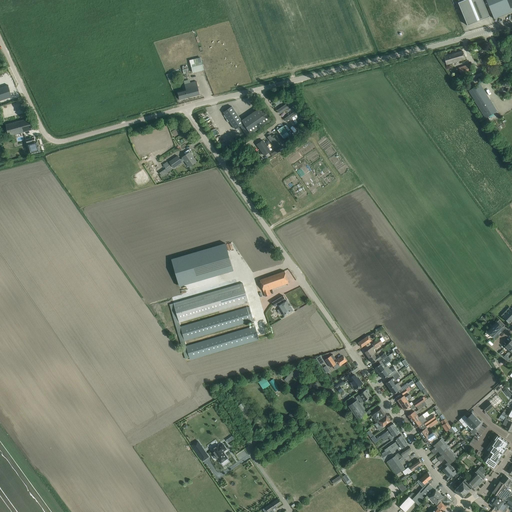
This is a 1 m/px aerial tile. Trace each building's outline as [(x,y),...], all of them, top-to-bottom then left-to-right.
[(482,0),(463,0),(458,2),(467,25),(489,16),(482,0)] [(511,0),(485,0),(494,19),(511,11),(511,0)] [(451,63),(451,64),(452,64),(454,64),(454,63),(454,62),(455,62),(465,59),(463,51),(441,57),(442,62),(443,63),(446,62),(446,64),(451,63)] [(458,68),(460,72),(461,75),(472,71),(470,64),(458,68)] [(482,72),(479,73),(467,77),(469,83),(484,78),(482,72)] [(186,90),(177,92),(179,100),(200,94),(197,81),(190,83),(190,79),(184,81),(186,90)] [(497,111),(480,84),(469,91),(486,118),(497,111)] [(8,85),(0,88),(0,101),(12,97),(8,85)] [(277,111),(280,115),(285,111),(288,115),(293,111),(291,107),(294,104),(291,101),(277,111)] [(240,125),(247,136),(271,120),(261,107),(241,120),(232,106),(224,112),(235,129),(240,125)] [(296,113),(284,122),(288,127),(299,119),(296,113)] [(29,119),(24,120),(6,125),(8,136),(27,131),(32,129),(29,119)] [(284,126),(276,131),(283,141),(290,136),(284,126)] [(270,135),(266,138),(275,150),(279,148),(276,144),(279,142),(276,137),(273,139),(270,135)] [(34,137),(33,137),(26,140),(27,144),(30,154),(36,153),(40,151),(37,140),(36,141),(34,137)] [(263,139),(257,144),(264,156),(271,151),(269,148),(270,148),(268,145),(267,146),(263,139)] [(271,154),(273,156),(277,153),(281,150),(279,148),(275,150),(271,154)] [(190,152),(186,155),(183,157),(181,159),(178,155),(170,161),(174,168),(185,160),(189,167),(196,162),(194,158),(193,158),(192,156),(190,152)] [(172,169),(167,161),(163,164),(166,168),(160,172),(162,176),(172,169)] [(225,243),(171,259),(179,286),(233,270),(225,243)] [(285,271),(280,273),(260,280),(265,296),(271,294),(269,290),(289,283),(285,271)] [(257,279),(244,283),(245,288),(246,288),(259,284),(257,279)] [(242,283),(174,303),(179,322),(248,301),(242,283)] [(283,295),(279,298),(272,302),(275,306),(278,305),(280,309),(278,311),(279,314),(282,312),(284,316),(293,310),(287,299),(286,300),(283,295)] [(250,307),(180,326),(184,340),(253,320),(250,307)] [(503,317),(509,323),(511,320),(511,308),(503,317)] [(503,329),(502,328),(505,325),(499,319),(488,331),(495,338),(503,329)] [(255,325),(186,346),(190,360),(259,340),(255,325)] [(368,336),(362,340),(358,342),(361,347),(371,340),(368,336)] [(369,358),(377,352),(376,353),(374,349),(379,346),(378,345),(382,342),(380,339),(373,343),(374,345),(365,352),(369,358)] [(369,358),(372,363),(378,360),(379,362),(387,356),(385,353),(380,356),(377,352),(369,358)] [(333,354),(329,357),(325,359),(331,367),(338,362),(340,365),(347,361),(343,356),(340,358),(339,357),(336,359),(333,354)] [(389,355),(387,356),(379,362),(380,364),(375,367),(377,370),(376,371),(378,373),(379,372),(379,373),(389,367),(386,364),(391,361),(392,361),(392,359),(392,358),(391,358),(389,355)] [(390,377),(392,375),(397,372),(394,367),(390,369),(389,367),(379,373),(383,379),(389,374),(390,377)] [(284,380),(289,384),(300,372),(295,368),(284,380)] [(386,383),(390,389),(395,385),(393,382),(396,380),(395,379),(400,376),(397,372),(392,375),(394,377),(391,379),(386,383)] [(355,389),(357,392),(361,388),(360,386),(362,384),(360,380),(359,381),(355,374),(350,377),(348,379),(355,389)] [(273,379),(269,382),(276,391),(280,389),(273,379)] [(334,384),(336,388),(340,393),(344,391),(340,385),(343,383),(341,379),(334,384)] [(395,385),(390,389),(393,394),(402,388),(403,390),(406,389),(406,388),(408,387),(410,386),(412,384),(410,382),(408,384),(407,383),(406,384),(401,387),(398,382),(396,384),(395,385)] [(366,389),(356,397),(358,400),(359,400),(361,402),(364,400),(364,401),(371,396),(366,389)] [(397,400),(401,405),(407,400),(404,395),(397,400)] [(414,403),(416,406),(424,400),(422,397),(414,403)] [(357,400),(352,403),(348,406),(360,422),(368,416),(357,400)] [(407,400),(401,405),(404,410),(413,404),(411,402),(409,403),(407,400)] [(424,400),(416,406),(418,410),(427,404),(424,400)] [(484,401),(480,405),(484,410),(488,405),(484,401)] [(503,412),(501,414),(506,418),(510,420),(511,417),(511,408),(508,406),(507,407),(511,409),(508,415),(503,412)] [(386,416),(381,407),(370,414),(376,423),(379,421),(386,416)] [(290,414),(286,417),(290,421),(294,419),(298,415),(295,411),(290,414)] [(408,415),(412,421),(417,418),(416,416),(417,415),(414,411),(408,415)] [(464,416),(459,420),(462,423),(463,421),(464,422),(465,423),(467,426),(476,417),(472,413),(467,418),(466,419),(464,416)] [(417,418),(412,421),(416,427),(423,422),(425,425),(435,418),(433,415),(426,420),(422,414),(417,418)] [(504,428),(507,430),(511,432),(511,430),(511,422),(509,421),(510,420),(506,418),(501,414),(499,416),(505,420),(503,424),(506,426),(504,428)] [(390,421),(386,416),(379,421),(381,424),(377,427),(379,430),(386,426),(385,424),(390,421)] [(476,417),(467,426),(471,430),(470,431),(474,435),(477,430),(474,428),(480,422),(476,417)] [(438,421),(435,418),(425,425),(427,427),(430,425),(431,426),(438,421)] [(380,436),(382,438),(397,428),(393,423),(387,427),(389,430),(382,434),(380,436)] [(397,428),(382,439),(383,441),(392,435),(394,437),(400,433),(397,428)] [(424,429),(419,432),(423,438),(429,434),(429,435),(430,434),(429,432),(426,428),(424,429)] [(429,434),(423,438),(428,444),(430,442),(432,445),(434,443),(438,439),(433,432),(430,434),(429,435),(429,434)] [(388,447),(390,450),(405,439),(401,434),(395,439),(396,441),(388,447)] [(489,454),(483,463),(492,469),(506,448),(505,447),(508,442),(496,434),(485,451),(489,454)] [(431,450),(433,452),(445,442),(442,438),(433,445),(435,447),(431,450)] [(390,450),(389,450),(391,452),(391,453),(394,451),(397,448),(399,450),(402,448),(408,444),(405,439),(390,450)] [(198,440),(191,445),(199,456),(205,451),(198,440)] [(438,451),(440,453),(448,445),(445,442),(433,452),(434,454),(438,451)] [(218,444),(211,449),(215,455),(214,456),(216,460),(217,459),(220,463),(228,458),(223,451),(227,449),(223,443),(219,445),(218,444)] [(437,458),(439,460),(449,451),(451,449),(448,445),(440,453),(441,454),(437,458)] [(400,452),(391,458),(387,461),(396,474),(405,468),(400,462),(408,456),(407,454),(412,450),(409,446),(401,452),(400,452)] [(445,458),(446,460),(453,455),(449,451),(439,460),(441,462),(445,458)] [(444,465),(445,467),(447,466),(458,457),(455,453),(453,455),(446,460),(447,462),(444,465)] [(419,460),(415,462),(403,471),(405,475),(408,473),(409,474),(410,473),(422,464),(419,460)] [(445,467),(442,470),(448,476),(449,475),(451,478),(455,474),(457,473),(454,470),(449,464),(447,466),(445,467)] [(477,473),(468,482),(472,486),(475,489),(484,480),(483,479),(485,476),(483,474),(486,471),(481,466),(478,469),(475,472),(477,473)] [(412,492),(409,496),(413,500),(415,502),(419,505),(425,497),(427,499),(431,502),(434,504),(435,505),(436,503),(436,504),(441,499),(447,505),(451,500),(447,496),(447,497),(445,495),(443,496),(429,483),(429,484),(427,481),(432,478),(428,472),(424,475),(417,481),(420,484),(423,487),(420,489),(419,491),(416,495),(415,493),(412,492)] [(332,481),(335,484),(342,479),(340,475),(332,481)] [(511,480),(505,475),(500,481),(507,486),(509,484),(510,485),(511,484),(511,483),(511,480)] [(454,490),(462,497),(472,486),(468,482),(465,479),(454,490)] [(511,495),(511,494),(511,493),(511,492),(507,488),(507,487),(500,481),(492,492),(495,495),(497,496),(508,500),(511,502),(511,495)] [(511,511),(511,502),(508,500),(497,496),(495,495),(489,503),(494,507),(493,509),(497,511),(504,501),(506,503),(505,503),(511,507),(509,509),(511,510),(511,511)] [(415,502),(413,500),(409,496),(399,506),(406,511),(415,502)] [(278,499),(263,509),(264,511),(274,511),(273,509),(281,503),(278,499)] [(443,511),(446,507),(441,502),(437,507),(437,506),(432,511),(443,511)]
